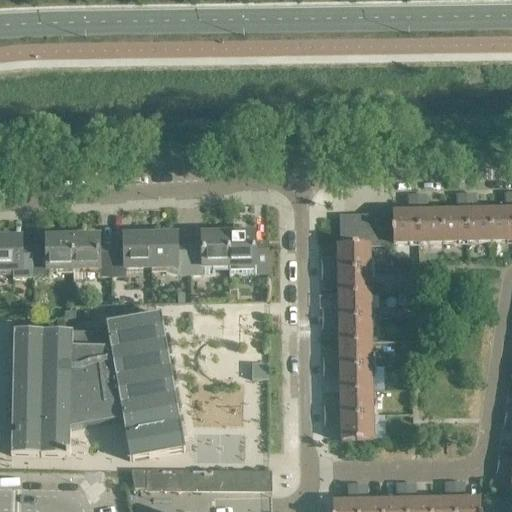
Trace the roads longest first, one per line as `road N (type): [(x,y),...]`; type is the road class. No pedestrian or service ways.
road 1 (primary): [(0,33),(262,18),(511,16)]
road 2 (residential): [(310,471),(479,469),(511,299)]
road 3 (residential): [(0,204),(301,171)]
road 4 (residential): [(310,471),(301,171)]
road 5 (residential): [(301,171),(511,167)]
